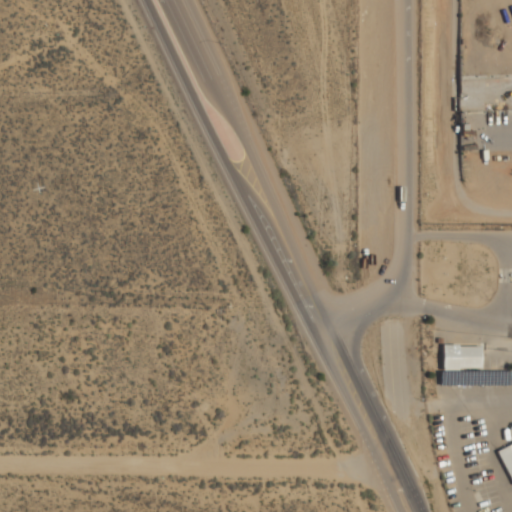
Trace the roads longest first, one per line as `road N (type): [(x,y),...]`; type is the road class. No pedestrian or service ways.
road 1 (residential): [(0,467),(392,467)]
road 2 (tertiary): [(147,0),(219,162),(322,328)]
road 3 (tertiary): [(322,328),(254,148),(185,0)]
road 4 (tertiary): [(413,511),(322,328)]
